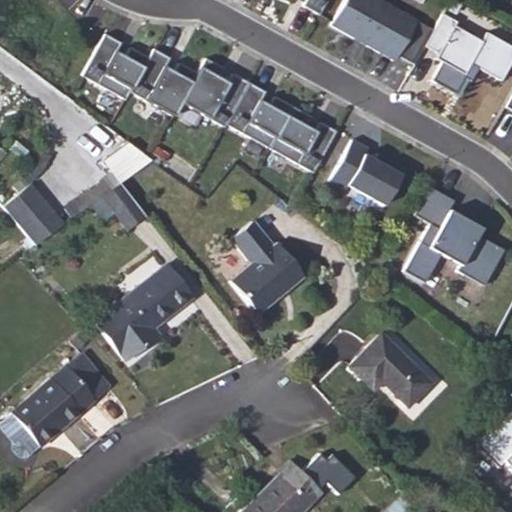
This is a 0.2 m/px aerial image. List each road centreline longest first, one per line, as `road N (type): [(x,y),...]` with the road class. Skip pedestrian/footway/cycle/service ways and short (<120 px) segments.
road 1 (residential): [(511,193),(444,140),(190,0)]
road 2 (residential): [(52,511),(106,464),(212,408),(270,405)]
